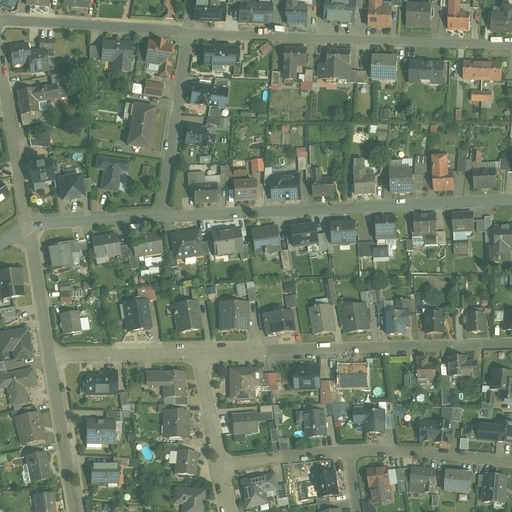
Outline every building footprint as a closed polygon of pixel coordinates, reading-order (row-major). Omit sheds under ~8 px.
[(15,12),(20,1),(17,0),(4,0),(2,6),(15,12)] [(204,0),(204,3),(195,3),(194,21),(203,22),(225,23),(226,4),(214,4),(213,0),(204,0)] [(271,0),(259,0),(259,7),(241,6),(239,6),(239,23),(271,24),(271,0)] [(288,0),(288,2),(288,7),(287,25),(308,26),(308,8),(298,7),(297,0),(288,0)] [(320,0),(311,0),(311,8),(319,9),(320,0)] [(337,0),(329,0),(329,9),(328,26),(348,27),(349,9),(343,9),(338,9),(337,0)] [(381,0),(371,0),(371,10),(381,11),(381,0)] [(462,1),(452,1),(451,13),(461,14),(462,1)] [(431,6),(407,5),(407,27),(430,28),(430,17),(431,17),(431,6)] [(511,7),(504,8),(504,16),(493,16),(492,32),(511,33),(511,7)] [(371,10),(370,10),(370,28),(391,29),(391,11),(381,11),(371,10)] [(451,13),(450,13),(449,31),(469,32),(470,15),(461,14),(451,13)] [(54,41),(40,41),(40,50),(54,51),(54,41)] [(119,43),(103,42),(103,48),(102,60),(102,62),(119,63),(119,72),(129,72),(131,46),(119,45),(119,43)] [(164,43),(157,42),(156,44),(149,43),(146,46),(145,53),(149,58),(148,64),(161,66),(159,78),(169,79),(170,66),(168,66),(170,55),(172,53),(173,50),(171,47),(163,46),(164,43)] [(262,48),(265,56),(275,52),(271,43),(262,48)] [(45,52),(29,54),(27,45),(10,47),(13,66),(14,65),(14,64),(29,62),(29,63),(30,63),(31,73),(48,71),(45,52)] [(103,48),(90,47),(90,59),(102,60),(103,48)] [(243,52),(227,51),(228,49),(219,49),(219,48),(213,48),(213,49),(204,48),(204,51),(202,51),(202,59),(204,59),(204,66),(234,67),(235,63),(243,64),(243,52)] [(307,50),(286,49),(285,67),(295,68),(306,68),(307,50)] [(347,51),(328,50),(328,66),(321,66),(320,78),(327,78),(327,84),(338,85),(339,79),(349,79),(350,79),(351,71),(351,51),(347,51)] [(398,60),(373,59),(373,71),(368,71),(368,72),(368,73),(368,79),(397,80),(398,60)] [(414,61),(405,61),(404,72),(410,73),(411,63),(414,63),(414,61)] [(243,64),(235,63),(234,67),(234,76),(242,76),(243,64)] [(414,63),(411,63),(410,73),(410,84),(444,85),(444,64),(414,63)] [(503,64),(465,63),(464,80),(502,81),(503,64)] [(295,68),(286,67),(286,77),(295,77),(295,68)] [(314,72),(306,71),(305,83),(313,84),(314,72)] [(357,72),(351,71),(350,79),(349,79),(349,83),(356,84),(357,72)] [(368,72),(357,72),(356,84),(368,84),(368,79),(368,73),(368,72)] [(280,74),(272,73),(271,86),(279,87),(280,74)] [(295,77),(286,77),(285,87),(294,87),(295,77)] [(134,93),(136,83),(127,81),(125,92),(134,93)] [(163,86),(146,84),(144,96),(162,98),(163,86)] [(214,90),(194,86),(191,103),(212,107),(214,90)] [(57,87),(36,90),(38,102),(59,99),(57,87)] [(36,89),(18,92),(23,126),(47,122),(45,111),(39,112),(38,102),(36,90),(36,89)] [(482,93),(473,93),(472,102),(482,102),(482,93)] [(493,93),(482,93),(482,102),(492,103),(493,93)] [(156,109),(125,105),(123,120),(132,122),(128,147),(150,150),(156,109)] [(391,119),(392,110),(383,110),(383,119),(391,119)] [(206,130),(188,128),(185,143),(194,145),(204,147),(206,130)] [(379,141),(389,141),(389,133),(380,133),(379,141)] [(53,137),(33,139),(33,148),(53,147),(53,137)] [(310,171),(309,148),(300,149),(301,171),(310,171)] [(468,153),(460,152),(459,160),(467,161),(468,153)] [(36,153),(28,154),(30,165),(38,164),(36,153)] [(448,173),(447,157),(433,158),(434,174),(435,192),(454,191),(453,173),(448,173)] [(131,163),(98,158),(96,170),(97,170),(97,167),(105,168),(103,183),(106,184),(105,191),(117,193),(118,191),(126,193),(129,173),(131,163)] [(267,172),(266,160),(253,161),(254,173),(267,172)] [(459,160),(458,173),(466,174),(467,161),(459,160)] [(30,165),(29,166),(32,184),(44,183),(45,183),(54,182),(51,162),(38,164),(30,165)] [(366,169),(356,169),(356,178),(366,178),(366,169)] [(62,199),(86,196),(82,171),(58,175),(62,199)] [(497,171),(474,172),(475,190),(498,189),(497,171)] [(217,185),(205,186),(205,174),(188,174),(189,187),(195,187),(195,204),(218,203),(217,185)] [(229,174),(220,174),(220,187),(228,187),(229,174)] [(300,176),(273,178),(273,183),(272,183),(272,200),(301,199),(300,176)] [(412,176),(391,177),(392,194),(413,193),(412,176)] [(356,178),(355,178),(356,196),(376,195),(375,177),(366,178),(356,178)] [(334,179),(313,180),(313,198),(335,196),(334,179)] [(0,203),(10,196),(0,182),(0,203)] [(256,183),(234,184),(235,201),(257,200),(256,183)] [(473,214),(453,215),(454,232),(474,231),(473,214)] [(436,216),(414,217),(415,222),(411,222),(412,235),(413,235),(413,241),(414,241),(413,235),(421,234),(425,247),(438,246),(437,233),(436,216)] [(396,218),(377,219),(377,241),(387,241),(387,246),(388,245),(388,247),(395,246),(397,245),(396,240),(397,240),(396,218)] [(485,221),(477,221),(478,233),(486,233),(486,230),(485,221)] [(356,224),(332,225),(332,236),(333,245),(357,244),(356,224)] [(307,228),(293,230),(293,229),(293,230),(295,242),(296,248),(319,245),(316,226),(307,227),(307,228)] [(511,227),(495,228),(496,248),(492,248),(493,262),(510,261),(507,261),(506,247),(511,246),(511,227)] [(278,228),(263,230),(263,231),(253,233),(253,232),(252,232),(255,255),(264,253),(265,255),(267,255),(266,250),(281,248),(278,228)] [(239,229),(223,232),(224,233),(213,234),(212,233),(215,256),(216,256),(215,253),(226,251),(227,254),(240,252),(243,252),(242,246),(239,229)] [(293,230),(286,231),(288,244),(295,242),(293,230)] [(190,233),(180,235),(172,236),(174,252),(175,259),(176,259),(184,257),(185,264),(187,265),(194,264),(195,262),(194,256),(203,255),(201,243),(199,231),(190,233)] [(446,232),(437,233),(438,246),(447,245),(446,232)] [(159,233),(132,238),(133,249),(135,258),(137,258),(162,254),(159,233)] [(117,236),(92,240),(95,259),(120,255),(119,247),(117,236)] [(387,241),(377,241),(378,246),(374,246),(375,257),(389,257),(388,250),(390,250),(390,249),(388,249),(388,247),(388,245),(387,246),(387,241)] [(76,242),(49,247),(53,271),(72,268),(70,254),(78,252),(76,242)] [(86,243),(79,244),(82,258),(89,257),(86,243)] [(368,244),(359,244),(360,258),(368,258),(368,244)] [(248,245),(242,246),(243,252),(240,252),(241,260),(250,259),(248,245)] [(458,245),(457,255),(473,255),(473,245),(458,245)] [(127,246),(119,247),(120,255),(121,260),(129,258),(128,250),(127,246)] [(133,249),(128,250),(129,258),(131,270),(139,269),(137,258),(135,258),(133,249)] [(289,251),(281,252),(283,265),(291,263),(289,251)] [(174,252),(168,253),(171,268),(178,267),(176,259),(175,259),(174,252)] [(19,270),(0,273),(0,287),(2,300),(24,296),(23,295),(22,295),(20,280),(21,279),(19,270)] [(333,281),(326,282),(330,306),(331,306),(332,307),(338,306),(333,281)] [(289,294),(298,292),(296,283),(287,286),(289,294)] [(154,288),(147,288),(150,302),(156,301),(154,288)] [(204,288),(191,290),(193,303),(196,302),(197,303),(206,301),(204,288)] [(255,289),(247,290),(249,303),(257,302),(255,289)] [(296,296),(286,298),(288,309),(298,308),(296,296)] [(402,301),(402,302),(398,302),(398,313),(387,314),(388,336),(406,335),(405,328),(411,327),(411,313),(410,313),(409,301),(403,301),(403,300),(402,301)] [(147,301),(124,305),(124,306),(127,305),(129,319),(126,319),(129,332),(151,329),(147,301)] [(193,303),(175,306),(176,313),(174,314),(174,316),(177,315),(180,333),(201,330),(197,303),(196,302),(193,303)] [(247,303),(221,303),(221,331),(247,331),(247,303)] [(365,305),(344,308),(348,334),(348,332),(356,331),(356,333),(366,332),(364,320),(367,320),(365,305)] [(330,306),(317,308),(317,307),(315,307),(315,308),(313,309),(315,326),(313,326),(315,335),(333,333),(331,318),(333,318),(332,307),(331,306),(330,306)] [(15,308),(0,309),(0,312),(2,318),(16,316),(15,308)] [(78,312),(60,315),(64,335),(81,332),(78,312)] [(265,316),(267,329),(268,336),(295,332),(292,312),(265,316)] [(265,314),(259,315),(261,330),(267,329),(265,316),(265,314)] [(445,334),(444,314),(427,315),(427,335),(445,334)] [(487,333),(486,315),(468,315),(469,333),(487,333)] [(27,330),(20,331),(20,332),(16,333),(15,331),(0,333),(0,337),(2,352),(14,350),(15,359),(31,357),(27,330)] [(467,363),(467,358),(450,358),(450,377),(471,377),(472,378),(474,378),(474,377),(477,377),(477,363),(467,363)] [(428,365),(428,359),(419,359),(419,365),(418,365),(419,381),(437,381),(436,365),(428,365)] [(368,367),(341,368),(341,388),(342,388),(342,385),(353,385),(353,388),(368,387),(368,367)] [(316,369),(294,369),(295,389),(304,389),(303,387),(320,387),(320,389),(321,389),(321,368),(320,368),(320,369),(316,369)] [(7,376),(6,376),(6,378),(13,405),(27,402),(23,387),(36,384),(32,370),(7,376)] [(261,370),(231,371),(232,399),(254,399),(254,398),(252,398),(252,383),(261,383),(261,388),(262,388),(261,375),(261,370)] [(117,395),(117,371),(104,371),(104,372),(108,372),(108,377),(86,377),(86,396),(87,396),(87,395),(100,395),(100,396),(101,396),(101,395),(117,395)] [(511,373),(494,372),(493,390),(501,391),(500,400),(511,400),(511,373)] [(183,373),(164,373),(164,374),(152,374),(152,385),(164,385),(164,398),(174,398),(184,398),(184,397),(183,373)] [(268,374),(261,375),(262,388),(270,388),(268,374)] [(276,374),(268,374),(270,388),(271,392),(279,391),(276,374)] [(333,405),(329,382),(323,382),(324,405),(318,405),(333,405)] [(127,393),(120,394),(122,407),(129,405),(127,393)] [(184,397),(184,398),(174,398),(174,406),(187,406),(188,397),(184,397)] [(393,403),(386,404),(386,416),(395,416),(393,403)] [(173,406),(158,405),(158,413),(165,414),(165,413),(172,413),(173,406)] [(35,406),(21,409),(22,414),(17,415),(17,417),(37,413),(35,406)] [(406,418),(408,410),(397,407),(395,415),(406,418)] [(463,409),(453,409),(452,422),(462,422),(463,409)] [(490,418),(491,411),(482,410),(482,417),(490,418)] [(17,417),(16,418),(19,417),(22,431),(19,432),(22,445),(45,440),(39,412),(37,413),(17,417)] [(121,412),(107,412),(107,422),(115,422),(115,423),(121,423),(121,412)] [(325,412),(305,414),(308,414),(309,425),(306,425),(308,439),(327,437),(325,412)] [(384,418),(384,412),(354,412),(355,423),(365,423),(365,434),(384,434),(384,427),(384,418)] [(172,413),(165,413),(165,414),(164,423),(168,423),(167,437),(164,437),(164,438),(187,438),(188,413),(172,413)] [(257,414),(232,416),(233,435),(259,433),(257,414)] [(107,422),(87,422),(87,443),(115,444),(115,423),(115,422),(107,422)] [(454,425),(436,423),(435,423),(422,422),(421,441),(434,443),(452,445),(454,425)] [(511,423),(498,422),(497,432),(496,442),(496,443),(511,444),(511,423)] [(277,430),(271,431),(273,443),(273,442),(279,441),(279,442),(277,430)] [(497,432),(487,431),(487,441),(496,442),(497,432)] [(293,451),(292,439),(282,440),(283,451),(293,451)] [(21,452),(0,457),(0,465),(23,458),(21,452)] [(198,453),(177,452),(175,475),(196,476),(198,453)] [(45,453),(26,457),(31,483),(50,479),(45,453)] [(113,465),(92,465),(92,485),(108,485),(108,482),(117,482),(117,485),(118,484),(118,466),(118,465),(113,465)] [(387,468),(368,471),(371,489),(374,503),(385,501),(383,486),(388,485),(389,487),(390,487),(389,486),(390,486),(387,468)] [(403,469),(395,471),(397,483),(405,481),(403,469)] [(412,469),(403,469),(405,481),(411,481),(412,469)] [(429,471),(412,469),(411,481),(410,493),(411,493),(411,492),(423,493),(425,493),(434,494),(436,475),(429,474),(429,471)] [(471,475),(446,472),(445,492),(469,494),(471,475)] [(335,473),(316,476),(319,499),(338,496),(337,487),(336,487),(334,473),(335,473)] [(274,476),(244,482),(249,507),(267,503),(264,489),(275,487),(276,487),(276,486),(274,476)] [(506,477),(486,476),(485,487),(484,503),(497,504),(497,502),(504,503),(503,504),(505,505),(506,493),(504,492),(506,477)] [(286,485),(276,486),(276,487),(275,487),(278,500),(288,498),(286,485)] [(300,487),(303,500),(311,499),(307,485),(300,487)] [(204,492),(176,489),(175,503),(184,504),(183,511),(202,511),(203,509),(202,509),(203,499),(204,499),(204,492)] [(54,511),(53,494),(35,496),(35,497),(38,497),(39,505),(36,505),(36,511),(54,511)]
